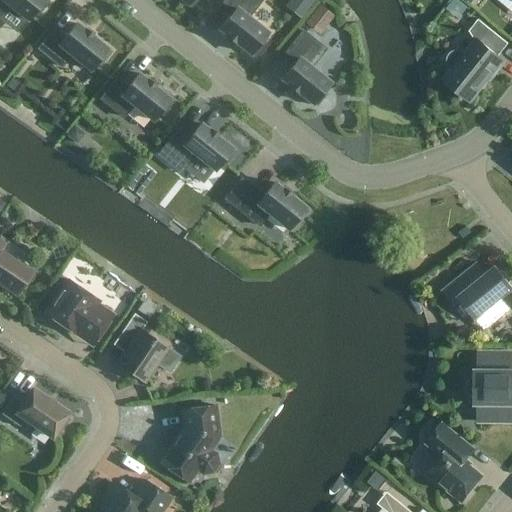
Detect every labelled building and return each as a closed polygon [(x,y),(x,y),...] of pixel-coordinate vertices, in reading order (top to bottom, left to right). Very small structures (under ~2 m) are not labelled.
[(0,0),(0,15),(9,5),(28,20),(34,12),(38,15),(49,2),(46,0),(0,0)] [(237,43),(254,57),(265,44),(261,41),(268,33),(248,17),(262,0),(225,0),(220,7),(231,16),(220,30),(227,36),(227,37),(236,44),(237,43)] [(314,0),(290,0),(285,6),(300,18),(315,0),(314,0)] [(306,23),(320,35),(335,16),(320,5),(306,23)] [(445,80),(471,101),(492,75),(494,76),(504,63),(497,58),(509,44),(478,20),(469,32),(476,41),(465,55),(460,52),(455,52),(450,55),(448,60),(450,66),(453,69),(445,80)] [(85,29),(84,30),(77,24),(66,37),(55,29),(39,49),(61,67),(71,55),(90,70),(97,62),(100,65),(111,52),(93,38),(94,37),(85,29)] [(299,93),(317,107),(328,94),(324,91),(330,83),(311,67),(326,49),(303,31),(282,57),(293,66),(282,79),(290,85),(289,86),(299,94),(299,93)] [(148,79),(147,80),(139,74),(128,88),(117,79),(101,99),(124,117),(134,105),(153,120),(159,112),(163,115),(174,102),(156,88),(157,87),(148,79)] [(13,77),(6,86),(14,92),(21,84),(13,77)] [(209,130),(201,124),(191,138),(180,129),(159,155),(181,173),(196,155),(215,170),(221,162),(225,165),(236,152),(218,138),(219,137),(210,129),(209,130)] [(67,135),(77,143),(81,138),(81,130),(75,125),(67,135)] [(275,183),(264,196),(242,179),(226,199),(259,226),(269,214),(288,229),(295,221),(298,224),(309,211),(292,197),(292,196),(283,188),(282,189),(275,183)] [(6,245),(0,240),(0,283),(17,295),(32,273),(1,252),(6,245)] [(511,289),(511,287),(496,267),(479,281),(470,270),(443,291),(454,305),(461,300),(476,319),(485,312),(494,322),(510,310),(501,299),(511,289)] [(93,296),(68,280),(45,314),(70,331),(74,324),(97,340),(114,315),(91,299),(93,296)] [(138,311),(149,319),(158,307),(142,296),(139,300),(143,303),(138,311)] [(158,364),(169,372),(180,357),(141,331),(147,322),(135,314),(119,337),(130,345),(117,364),(145,383),(158,364)] [(476,404),(479,404),(479,422),(511,422),(511,352),(479,352),(479,370),(476,370),(476,375),(472,377),(469,380),(467,384),(467,390),(470,396),(476,399),(476,404)] [(68,414),(33,390),(25,401),(15,395),(1,415),(20,427),(25,419),(52,437),(59,427),(63,430),(70,419),(66,416),(68,414)] [(219,437),(215,406),(182,410),(184,428),(160,463),(183,479),(192,465),(204,473),(212,471),(217,464),(215,455),(209,451),(219,437)] [(475,449),(443,423),(426,444),(442,457),(427,475),(461,502),(457,506),(458,507),(483,476),(470,465),(471,464),(467,460),(475,449)] [(367,482),(378,491),(387,480),(376,471),(367,482)] [(134,497),(113,483),(102,499),(106,502),(99,511),(142,511),(143,511),(161,511),(171,498),(145,481),(134,497)] [(383,509),(381,511),(411,511),(387,492),(377,504),(383,509)]
